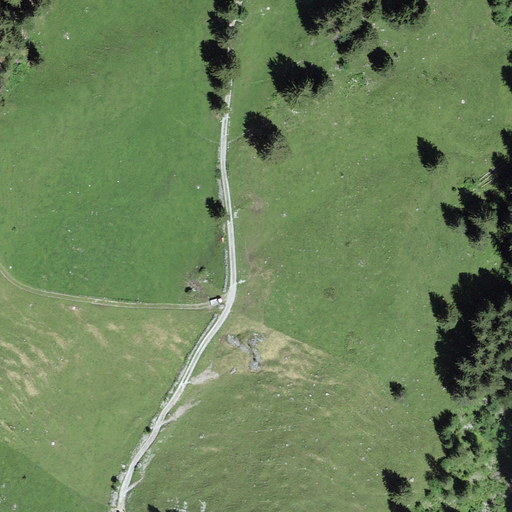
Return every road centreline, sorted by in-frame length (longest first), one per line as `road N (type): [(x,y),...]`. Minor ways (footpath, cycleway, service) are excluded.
road 1 (track): [(239,0),(222,148),(230,299),(129,471),(121,511)]
road 2 (track): [(230,299),(197,307),(100,302),(29,289),(0,266)]
